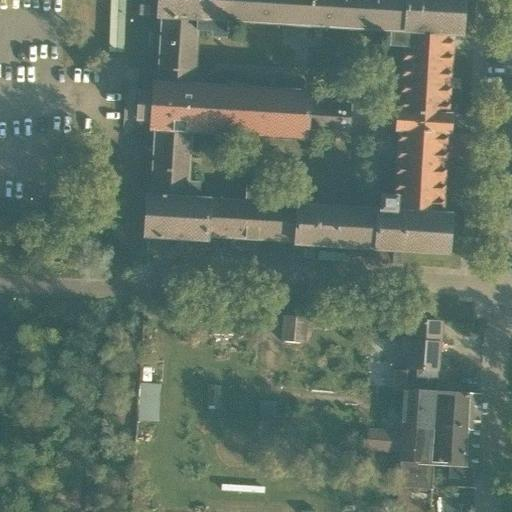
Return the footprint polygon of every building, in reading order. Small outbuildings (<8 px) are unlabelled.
[(123,52),(124,0),(109,0),(108,52),(123,52)] [(448,214),(442,213),(447,130),(448,119),(453,36),(459,36),(461,0),(158,0),(158,18),(161,19),(157,83),(154,83),(154,92),(140,91),(138,121),(152,122),(151,131),(154,131),(150,195),(147,195),(145,238),(148,238),(205,241),(205,236),(295,242),(294,256),(310,257),(311,247),(375,250),(375,251),(446,255),(448,214)] [(139,15),(149,16),(150,6),(139,5),(139,15)] [(283,316),(281,336),(280,340),(305,343),(307,318),(283,316)] [(394,321),(373,320),(371,338),(393,339),(394,321)] [(405,391),(435,393),(439,323),(410,321),(409,338),(403,338),(401,355),(407,356),(405,391)] [(144,420),(157,421),(159,383),(145,383),(144,420)] [(402,435),(408,435),(408,429),(413,429),(413,423),(433,424),(435,393),(405,391),(402,431),(368,428),(366,450),(400,453),(402,435)] [(478,427),(480,396),(447,394),(443,393),(435,393),(433,424),(478,427)] [(430,463),(431,447),(433,424),(413,423),(413,429),(408,429),(408,435),(402,435),(400,453),(395,511),(429,511),(433,463),(430,463)] [(431,447),(451,448),(450,454),(476,455),(478,427),(433,424),(431,447)] [(433,463),(438,464),(450,465),(449,478),(475,479),(476,455),(450,454),(451,448),(431,447),(430,463),(433,463)]
